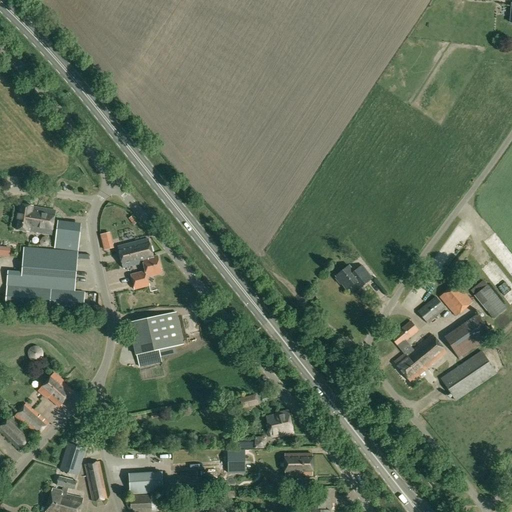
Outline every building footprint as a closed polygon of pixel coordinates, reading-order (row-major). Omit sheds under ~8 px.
[(17,229),(16,229),(52,235),(56,211),(21,204),(17,229)] [(81,229),(58,226),(55,248),(78,251),(81,229)] [(110,231),(101,234),(105,250),(114,247),(110,231)] [(135,232),(126,234),(128,241),(136,239),(135,232)] [(148,277),(162,273),(158,256),(154,257),(149,239),(118,247),(123,266),(144,261),(146,271),(131,274),(135,289),(150,286),(148,277)] [(78,252),(24,248),(22,271),(9,270),(7,285),(75,292),(78,252)] [(360,289),(373,278),(363,265),(354,272),(349,265),(336,276),(347,290),(355,283),(360,289)] [(456,316),(473,302),(457,282),(440,297),(456,316)] [(7,285),(5,307),(83,314),(85,293),(75,292),(7,285)] [(494,318),(506,309),(488,285),(475,295),(494,318)] [(428,324),(446,309),(442,303),(436,296),(418,311),(428,324)] [(162,362),(159,350),(184,344),(177,312),(129,323),(136,355),(137,355),(140,367),(162,362)] [(462,356),(492,335),(478,314),(444,337),(460,360),(463,357),(462,356)] [(424,370),(447,352),(433,334),(414,350),(406,341),(419,330),(411,321),(397,332),(399,334),(392,339),(404,354),(395,362),(411,382),(425,371),(424,370)] [(456,400),(497,373),(482,351),(442,379),(456,400)] [(59,407),(73,391),(63,382),(64,381),(55,373),(39,391),(48,399),(49,398),(59,407)] [(250,406),(259,404),(256,395),(239,399),(242,412),(251,409),(250,406)] [(37,436),(49,423),(27,403),(25,405),(24,405),(17,413),(17,414),(15,417),(37,436)] [(281,436),(294,433),(288,410),(276,414),(276,415),(267,417),(272,437),(281,435),(281,436)] [(0,431),(20,451),(33,438),(10,416),(0,426),(0,431)] [(255,449),(255,448),(267,448),(267,437),(255,437),(255,442),(233,442),(234,449),(255,449)] [(78,476),(86,448),(68,443),(60,470),(78,476)] [(228,452),(228,455),(229,474),(244,474),(243,452),(228,452)] [(312,454),(285,454),(285,476),(312,475),(312,454)] [(93,502),(107,499),(99,462),(85,464),(93,502)] [(80,511),(84,499),(67,494),(68,488),(75,490),(77,481),(60,477),(58,485),(64,487),(63,491),(52,488),(45,511),(80,511)] [(129,480),(130,495),(163,493),(162,478),(129,480)] [(195,481),(183,481),(183,490),(195,490),(195,481)] [(326,489),(311,488),(310,511),(330,511),(325,510),(326,489)] [(158,494),(130,496),(131,509),(151,508),(151,511),(153,511),(159,511),(158,494)] [(203,502),(202,511),(213,511),(214,503),(203,502)]
